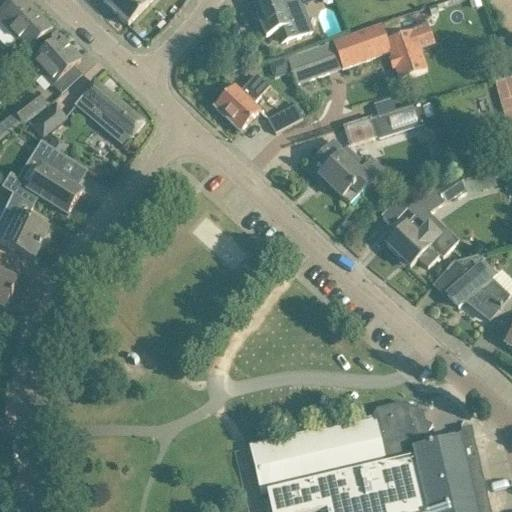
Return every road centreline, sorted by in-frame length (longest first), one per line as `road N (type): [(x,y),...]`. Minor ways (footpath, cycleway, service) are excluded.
road 1 (residential): [(511,434),(185,125)]
road 2 (residential): [(40,511),(36,343),(58,289),(185,125)]
